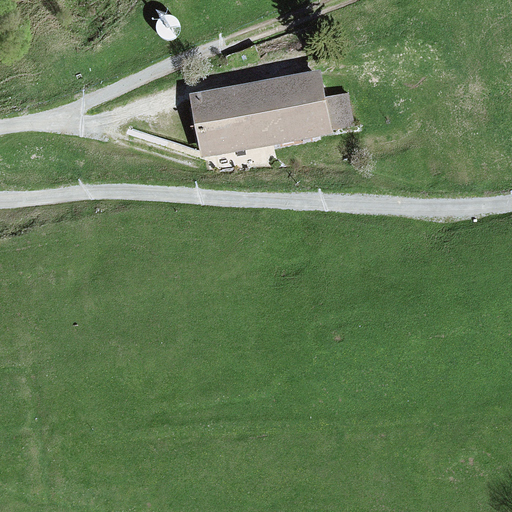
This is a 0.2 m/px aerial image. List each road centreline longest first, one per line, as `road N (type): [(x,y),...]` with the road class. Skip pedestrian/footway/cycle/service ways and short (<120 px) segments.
road 1 (track): [(511,204),(351,208),(105,195),(0,202)]
road 2 (track): [(43,127),(194,58),(358,0)]
road 3 (track): [(0,130),(100,127),(191,164)]
